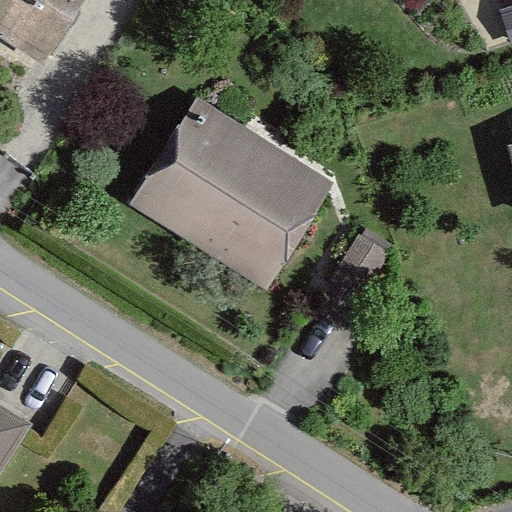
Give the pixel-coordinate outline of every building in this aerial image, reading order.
[(0,0),(0,37),(49,68),(91,0),(0,0)] [(511,8),(500,12),(511,47),(511,8)] [(196,102),(129,208),(266,295),(334,189),(196,102)] [(390,255),(360,236),(324,291),(355,310),(390,255)] [(0,482),(35,426),(0,404),(0,482)]
